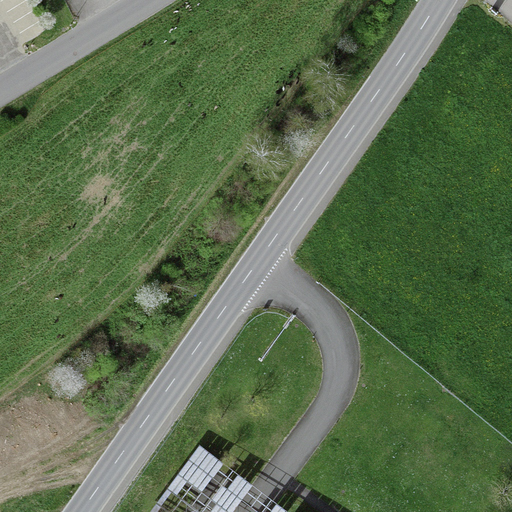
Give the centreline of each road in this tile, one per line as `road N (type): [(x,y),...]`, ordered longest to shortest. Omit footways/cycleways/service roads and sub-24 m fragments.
road 1 (secondary): [(438,0),(84,511)]
road 2 (residential): [(157,0),(0,93)]
